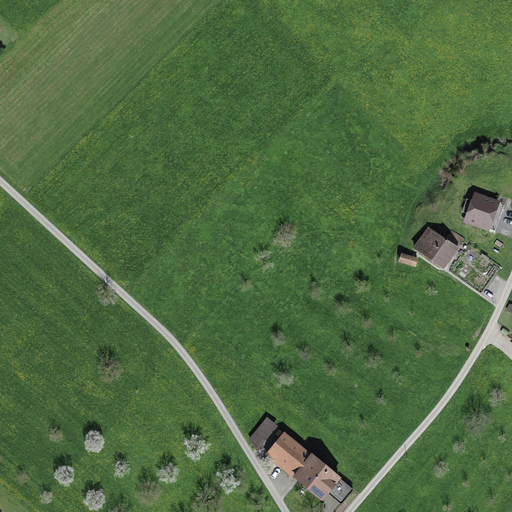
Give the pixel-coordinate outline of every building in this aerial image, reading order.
[(505,206),(476,195),(467,222),(495,232),(505,206)] [(429,228),(415,248),(440,266),(447,256),(450,259),(464,239),(451,231),(446,239),(429,228)] [(418,259),(402,254),(400,262),(416,267),(418,259)] [(505,355),(490,346),(469,379),(484,388),(505,355)] [(248,440),(258,450),(278,428),(268,418),(248,440)] [(339,478),(285,434),(267,456),(296,479),(296,478),(322,499),(339,478)] [(353,491),(341,480),(330,492),(342,503),(353,491)]
